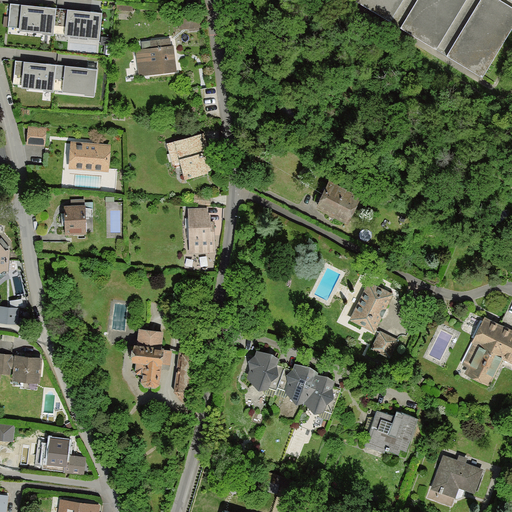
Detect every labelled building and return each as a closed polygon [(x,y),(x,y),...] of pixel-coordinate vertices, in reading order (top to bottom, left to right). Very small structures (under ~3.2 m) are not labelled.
[(402,0),(353,0),(354,0),(389,21),(402,0)] [(466,0),(417,0),(401,28),(436,49),(466,0)] [(511,28),(511,8),(498,0),(480,0),(447,56),(482,78),(511,28)] [(57,7),(10,3),(8,26),(20,28),(20,30),(43,32),(43,34),(54,35),(54,34),(57,7)] [(103,11),(57,7),(54,34),(88,37),(88,39),(100,40),(103,11)] [(204,15),(179,17),(180,30),(205,28),(204,15)] [(172,48),(135,52),(138,78),(176,73),(172,48)] [(57,64),(16,60),(13,84),(22,85),(22,87),(44,89),(44,91),(54,92),(54,90),(57,64)] [(98,68),(57,64),(54,90),(85,93),(85,95),(95,96),(98,68)] [(48,128),(29,127),(28,145),(46,147),(48,128)] [(199,134),(168,143),(173,161),(180,159),(185,178),(209,171),(199,134)] [(109,170),(111,144),(71,141),(69,167),(109,170)] [(5,146),(0,146),(0,164),(9,163),(5,146)] [(362,196),(330,181),(319,205),(351,220),(362,196)] [(195,195),(194,203),(210,204),(211,200),(211,196),(195,195)] [(85,206),(63,207),(64,234),(86,233),(85,206)] [(207,209),(190,209),(191,251),(214,251),(213,222),(210,222),(210,215),(207,215),(207,209)] [(440,239),(426,232),(421,242),(434,249),(440,239)] [(0,240),(0,271),(6,269),(8,248),(0,240)] [(392,293),(369,281),(349,319),(373,331),(392,293)] [(511,299),(500,324),(511,330),(511,299)] [(19,308),(0,306),(0,320),(18,323),(19,308)] [(465,373),(489,386),(502,359),(511,364),(511,330),(500,324),(485,317),(471,343),(474,345),(463,366),(467,368),(465,373)] [(159,384),(162,363),(170,364),(171,351),(161,349),(162,332),(140,329),(138,345),(135,345),(134,347),(132,347),(131,356),(132,356),(133,361),(137,361),(136,370),(138,373),(144,374),(144,379),(142,379),(142,382),(145,386),(155,387),(159,384)] [(397,339),(380,331),(372,347),(389,356),(397,339)] [(200,333),(191,332),(188,352),(198,353),(200,333)] [(188,352),(181,350),(175,391),(181,400),(191,402),(198,353),(188,352)] [(11,356),(12,354),(0,352),(0,371),(10,373),(10,368),(14,368),(15,356),(11,356)] [(258,352),(249,377),(260,389),(269,387),(277,390),(278,388),(286,390),(299,403),(305,401),(316,412),(324,411),(333,413),(341,390),(333,387),(335,381),(328,377),(318,375),(319,373),(311,368),(296,364),(295,368),(278,363),(279,359),(273,355),(258,352)] [(41,357),(16,355),(15,356),(14,368),(13,378),(39,381),(41,357)] [(395,415),(377,409),(364,445),(384,452),(385,449),(398,453),(400,448),(406,450),(418,416),(398,409),(395,415)] [(0,438),(14,440),(15,425),(0,422),(0,438)] [(69,438),(51,436),(47,463),(63,465),(62,472),(83,474),(86,456),(73,455),(74,451),(68,450),(69,438)] [(443,454),(431,489),(456,497),(459,488),(474,493),(483,468),(443,454)] [(253,481),(240,477),(237,487),(250,491),(253,481)] [(0,492),(0,511),(6,511),(9,493),(0,492)] [(99,511),(101,503),(61,497),(58,511),(99,511)]
